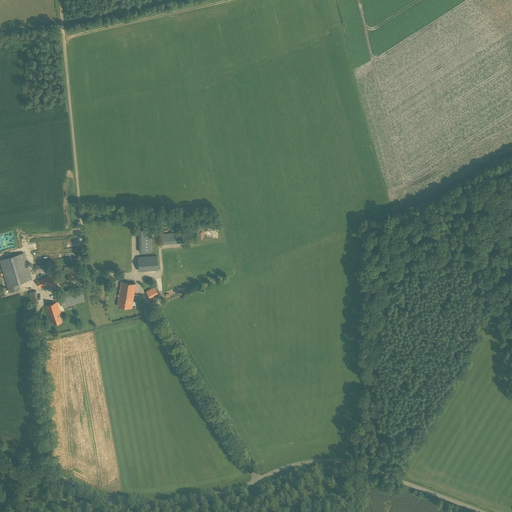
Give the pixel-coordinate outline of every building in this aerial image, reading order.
[(151,230),(139,230),(139,252),(151,252),(151,245),(152,245),(151,234),(151,230)] [(160,233),(161,244),(186,242),(186,231),(160,233)] [(18,283),(32,279),(24,253),(0,259),(0,262),(7,285),(9,292),(20,289),(18,283)] [(157,255),(138,257),(139,271),(158,269),(157,255)] [(81,277),(78,264),(64,267),(67,280),(81,277)] [(61,283),(57,273),(45,278),(44,277),(37,280),(40,288),(49,285),(50,287),(61,283)] [(121,282),(118,306),(132,308),(132,306),(135,306),(135,301),(133,300),(135,284),(121,282)] [(59,293),(63,307),(85,300),(80,286),(59,293)] [(150,297),(159,293),(155,286),(147,290),(150,297)] [(38,303),(36,291),(29,292),(31,304),(38,303)] [(57,302),(45,306),(49,316),(50,315),(54,324),(62,321),(59,314),(61,313),(59,309),(57,302)]
